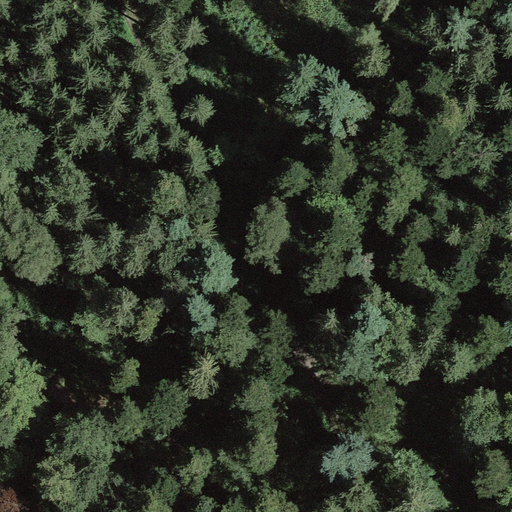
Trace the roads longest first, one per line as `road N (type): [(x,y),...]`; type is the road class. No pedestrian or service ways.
road 1 (track): [(373,511),(302,361),(239,277),(119,0)]
road 2 (track): [(511,358),(452,432),(433,511)]
road 3 (track): [(452,432),(302,361)]
